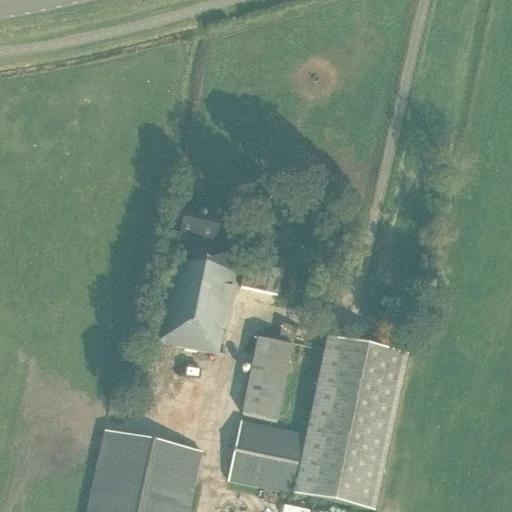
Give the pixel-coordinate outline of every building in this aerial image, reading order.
[(215,245),(221,217),(186,210),(155,344),(143,341),(139,361),(156,365),(159,349),(164,350),(165,346),(217,357),(239,255),(200,246),(201,241),(215,245)] [(288,281),(290,270),(271,267),(269,278),(288,281)] [(240,270),(235,289),(257,294),(261,275),(240,270)] [(275,425),(295,328),(281,326),(277,345),(263,342),(258,365),(252,364),(241,417),(275,425)] [(374,511),(408,355),(326,338),(292,497),(363,511),(374,511)] [(290,497),(302,438),(239,424),(227,483),(290,497)] [(104,433),(86,511),(187,511),(200,454),(104,433)]
